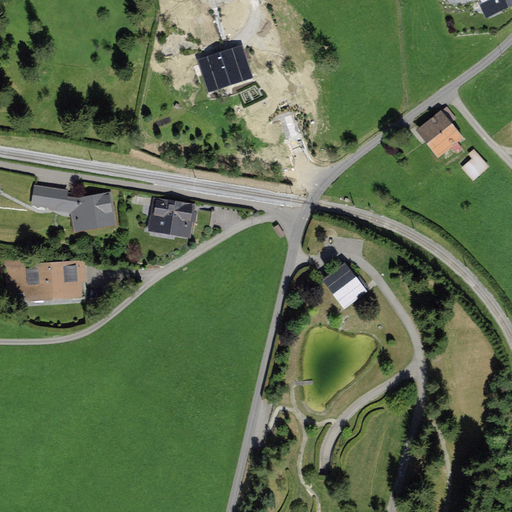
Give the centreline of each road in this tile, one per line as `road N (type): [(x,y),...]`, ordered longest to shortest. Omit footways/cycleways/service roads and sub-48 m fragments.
road 1 (residential): [(0,166),(300,220)]
road 2 (unclassified): [(300,220),(231,511)]
road 3 (unclassified): [(511,40),(300,220)]
